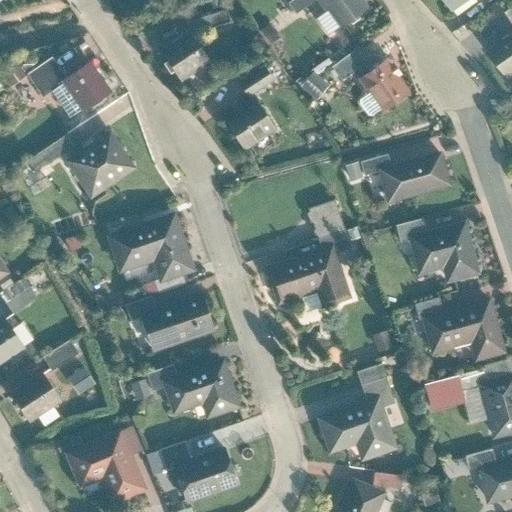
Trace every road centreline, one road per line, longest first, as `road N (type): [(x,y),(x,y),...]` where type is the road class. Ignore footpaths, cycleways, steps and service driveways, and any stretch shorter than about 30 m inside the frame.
road 1 (residential): [(269,511),(292,469),(276,389),(232,264),(165,115),(91,0)]
road 2 (residential): [(511,230),(470,103),(397,0)]
